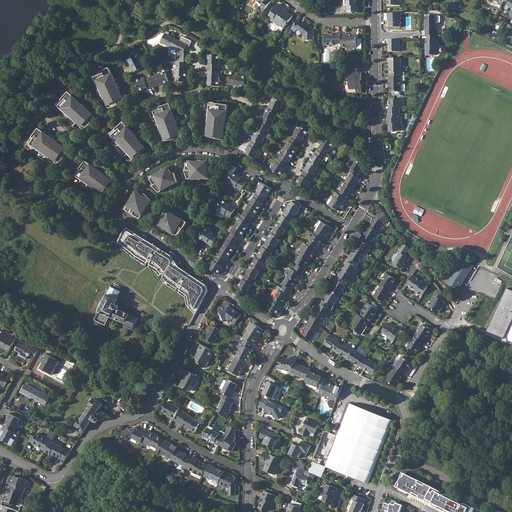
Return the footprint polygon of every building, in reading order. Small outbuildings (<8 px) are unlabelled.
[(271,2),(269,0),(249,0),(264,11),(271,2)] [(346,0),(346,6),(348,6),(348,12),(349,13),(352,13),(354,11),(359,11),(359,7),(358,6),(357,6),(357,0),(346,0)] [(282,31),(293,16),(283,9),(284,8),(279,4),(276,7),(275,9),(270,16),(271,16),(270,18),(272,20),(270,22),(282,31)] [(389,26),(401,27),(401,23),(401,13),(388,13),(388,18),(389,18),(389,26)] [(425,31),(436,31),(436,23),(436,16),(436,15),(426,16),(426,23),(425,23),(425,31)] [(297,29),(304,22),(303,21),(302,23),(298,20),(291,29),(295,32),(297,29)] [(314,30),(312,28),(312,27),(307,24),(304,22),(297,29),(305,35),(305,40),(314,40),(314,30)] [(342,34),(342,33),(333,33),(333,35),(325,34),(326,45),(333,45),(334,46),(342,46),(342,34)] [(176,59),(176,63),(177,63),(184,63),(184,50),(186,47),(188,49),(192,41),(183,36),(180,42),(165,34),(161,42),(168,45),(172,47),(172,48),(172,59),(176,59)] [(357,47),(356,37),(354,35),(347,35),(347,34),(342,34),(342,46),(342,48),(357,47)] [(426,55),(432,55),(432,54),(436,54),(436,49),(438,49),(438,44),(437,44),(436,35),(427,35),(427,47),(426,47),(426,55)] [(389,52),(400,52),(400,39),(388,39),(388,44),(389,44),(389,52)] [(142,62),(136,50),(128,54),(130,58),(128,59),(130,63),(132,66),(131,67),(134,72),(143,68),(141,63),(142,62)] [(150,56),(153,65),(158,64),(153,55),(150,56)] [(209,64),(208,70),(219,71),(219,65),(220,65),(220,55),(213,55),(209,55),(209,61),(209,64)] [(390,74),(390,77),(405,77),(405,72),(402,72),(402,69),(401,69),(401,58),(388,58),(388,63),(390,63),(390,74)] [(186,73),(186,69),(187,69),(187,63),(184,63),(177,63),(177,68),(176,68),(176,82),(185,82),(185,78),(187,78),(187,73),(186,73)] [(123,98),(115,82),(116,82),(110,68),(103,71),(103,70),(88,77),(102,108),(107,106),(108,108),(114,107),(118,105),(117,101),(123,98)] [(212,86),(219,86),(219,76),(219,71),(208,70),(208,77),(209,77),(209,80),(208,80),(208,86),(212,86)] [(154,87),(160,85),(160,84),(163,84),(169,83),(166,72),(157,75),(151,77),(154,87)] [(357,93),(362,93),(362,85),(361,85),(361,80),(362,80),(362,72),(355,72),(355,73),(348,73),(348,80),(351,80),(351,82),(350,82),(350,89),(357,89),(357,93)] [(232,74),(230,85),(236,86),(236,85),(240,86),(240,87),(245,88),(245,86),(249,86),(251,78),(238,75),(238,76),(232,74)] [(154,87),(151,77),(146,79),(145,78),(136,81),(140,91),(145,90),(145,89),(148,88),(148,89),(154,87)] [(406,77),(405,77),(390,77),(389,77),(389,82),(391,82),(391,85),(391,92),(401,92),(401,81),(406,81),(406,77)] [(88,120),(93,115),(85,108),(86,107),(69,92),(64,97),(53,109),(78,131),(81,128),(84,130),(90,125),(91,123),(88,120)] [(269,109),(278,114),(279,110),(280,111),(285,101),(281,100),(280,101),(274,97),(272,102),(273,102),(269,109)] [(389,108),(389,114),(399,114),(400,114),(400,108),(401,108),(401,99),(390,99),(390,108),(389,108)] [(226,127),(228,105),(220,104),(220,103),(205,101),(201,135),(206,136),(209,137),(216,139),(217,137),(223,138),(225,127),(226,127)] [(181,135),(175,118),(171,104),(164,106),(163,105),(148,111),(159,142),(164,141),(165,141),(167,141),(172,140),(175,139),(174,137),(181,135)] [(263,120),(272,125),(278,114),(269,109),(268,109),(266,113),(267,113),(263,120)] [(389,132),(394,132),(394,130),(399,130),(399,124),(400,124),(400,118),(399,118),(399,114),(389,114),(389,119),(387,119),(387,123),(389,123),(389,132)] [(257,131),(266,136),(272,125),(263,120),(260,127),(259,127),(257,131)] [(139,139),(124,122),(117,128),(111,133),(108,130),(103,134),(128,162),(132,159),(133,159),(135,158),(139,156),(141,153),(140,152),(145,148),(138,140),(139,139)] [(306,130),(309,127),(301,122),(294,133),(295,134),(292,138),(300,143),(301,144),(308,131),(306,130)] [(65,149),(51,138),(51,137),(39,129),(35,134),(34,134),(25,147),(52,167),(55,162),(58,164),(59,163),(62,161),(65,157),(61,154),(65,149)] [(252,142),(260,147),(266,136),(257,131),(255,135),(255,136),(252,142)] [(296,150),(300,143),(292,138),(290,141),(289,141),(285,149),(294,155),(297,150),(296,150)] [(317,151),(325,156),(326,156),(329,151),(330,152),(335,143),(329,139),(329,140),(325,138),(322,143),(323,143),(321,146),(320,146),(317,151)] [(251,157),(254,160),(259,151),(259,150),(260,147),(252,142),(248,149),(247,149),(245,153),(251,156),(251,157)] [(287,165),(291,158),(291,159),(294,155),(285,149),(279,160),(287,165)] [(310,161),(319,167),(325,156),(317,151),(313,157),(312,157),(310,161)] [(352,172),(360,178),(363,174),(361,173),(365,166),(360,163),(361,162),(356,158),(353,156),(351,159),(353,161),(349,166),(352,168),(350,171),(352,172)] [(283,171),(287,165),(279,160),(277,163),(276,162),(271,170),(281,176),(283,172),(283,171)] [(113,181),(98,170),(86,161),(82,167),(81,166),(72,179),(99,199),(102,195),(103,195),(107,191),(110,188),(109,187),(113,181)] [(208,168),(208,162),(199,162),(199,161),(191,161),(191,163),(187,163),(187,170),(185,170),(188,179),(203,178),(203,179),(209,179),(211,169),(208,168)] [(304,172),(312,177),(319,167),(310,161),(308,165),(308,166),(304,172)] [(177,183),(175,173),(172,174),(169,168),(161,173),(160,172),(153,176),(154,177),(151,179),(154,185),(153,186),(160,193),(172,185),(173,186),(177,183)] [(297,183),(307,189),(311,181),(310,180),(312,177),(304,172),(300,179),(299,179),(297,183)] [(345,183),(354,188),(358,181),(360,182),(362,179),(360,178),(352,172),(345,183)] [(247,181),(242,178),(241,179),(239,178),(238,177),(239,176),(234,173),(233,175),(230,173),(225,181),(236,188),(236,187),(241,190),(247,181)] [(256,194),(264,199),(268,193),(269,193),(272,189),(262,183),(257,191),(258,191),(256,194)] [(339,194),(347,199),(350,195),(351,193),(352,194),(355,189),(354,188),(345,183),(339,194)] [(140,219),(148,205),(149,206),(152,201),(145,194),(143,195),(137,192),(132,200),(131,199),(127,206),(129,207),(127,210),(140,219)] [(336,208),(341,212),(345,205),(344,204),(345,203),(346,204),(349,200),(347,199),(339,194),(336,192),(333,197),(333,199),(329,205),(335,209),(336,208)] [(250,205),(258,210),(261,206),(260,206),(264,199),(256,194),(250,205)] [(236,208),(231,205),(230,206),(227,204),(228,203),(223,200),(222,202),(219,200),(214,208),(225,215),(225,214),(230,217),(236,208)] [(285,212),(294,218),(296,214),(296,215),(302,205),(299,203),(297,205),(292,201),(289,205),(290,206),(285,212)] [(243,215),(251,220),(255,214),(256,214),(258,210),(250,205),(243,215)] [(178,236),(187,223),(179,218),(173,214),(174,214),(167,210),(162,218),(164,220),(160,225),(168,230),(167,231),(174,235),(175,234),(178,236)] [(278,223),(287,228),(294,218),(285,212),(282,219),(281,219),(278,223)] [(370,227),(378,231),(383,223),(389,220),(384,212),(377,216),(372,223),(371,222),(369,226),(370,227)] [(236,226),(245,231),(248,227),(247,227),(251,220),(243,215),(236,226)] [(315,235),(323,240),(324,240),(326,237),(327,237),(332,228),(322,222),(315,235)] [(272,234),(280,239),(287,228),(278,223),(276,227),(277,227),(272,234)] [(230,237),(238,242),(242,236),(245,231),(236,226),(230,237)] [(370,241),(372,242),(376,237),(379,232),(378,231),(370,227),(367,232),(366,231),(362,236),(370,241)] [(190,309),(196,314),(208,292),(208,291),(208,289),(207,287),(206,286),(205,285),(204,284),(179,267),(170,255),(126,228),(119,243),(136,257),(158,270),(167,282),(188,296),(190,309)] [(218,237),(213,234),(205,228),(201,234),(202,235),(200,238),(204,241),(205,240),(208,242),(207,243),(212,246),(218,237)] [(266,244),(274,249),(276,246),(281,239),(280,239),(272,234),(272,233),(269,238),(270,238),(266,244)] [(307,245),(317,251),(319,247),(318,247),(323,240),(315,235),(313,233),(310,237),(311,239),(307,245)] [(366,253),(367,254),(372,247),(368,244),(370,241),(362,236),(359,242),(360,243),(357,248),(366,253)] [(223,247),(232,253),(234,249),(234,248),(238,242),(230,237),(223,247)] [(300,255),(309,261),(310,261),(314,254),(315,254),(317,251),(307,245),(304,243),(301,248),(300,248),(297,249),(295,252),(300,255)] [(410,258),(406,256),(410,250),(404,243),(399,252),(400,253),(393,264),(398,267),(399,266),(403,269),(407,262),(408,262),(410,258)] [(267,260),(268,260),(272,253),(272,252),(274,249),(266,244),(262,250),(261,250),(258,255),(259,255),(267,260)] [(217,258),(225,263),(229,256),(229,257),(232,253),(223,247),(217,258)] [(349,257),(359,264),(362,258),(363,258),(366,253),(357,248),(354,253),(352,252),(349,257)] [(252,265),(261,271),(267,260),(259,255),(255,261),(254,261),(252,265)] [(296,267),(304,272),(306,269),(305,268),(309,261),(300,255),(296,263),(298,264),(296,267)] [(344,269),(355,276),(360,268),(357,267),(359,264),(349,257),(346,263),(347,264),(344,269)] [(221,269),(225,263),(217,258),(215,261),(214,261),(209,269),(213,272),(214,271),(219,274),(221,270),(221,269)] [(455,276),(465,260),(463,259),(453,275),(455,276)] [(449,283),(459,289),(473,266),(465,260),(455,276),(453,275),(449,283)] [(246,276),(254,281),(261,271),(252,265),(249,269),(250,270),(246,276)] [(287,277),(296,282),(301,275),(302,275),(304,272),(296,267),(294,270),(290,268),(288,268),(284,275),(287,277)] [(350,283),(355,276),(344,269),(340,274),(339,274),(336,279),(346,285),(348,282),(350,283)] [(381,285),(390,290),(392,287),(391,286),(393,284),(394,284),(396,280),(386,273),(384,277),(384,279),(381,285)] [(417,292),(422,296),(428,287),(422,284),(423,282),(424,282),(413,275),(407,285),(416,290),(417,292)] [(243,292),(247,295),(253,285),(252,284),(254,281),(246,276),(242,283),(241,282),(239,287),(244,290),(243,292)] [(283,288),(291,293),(293,290),(292,289),(296,282),(287,277),(283,284),(285,285),(283,288)] [(331,291),(340,296),(344,291),(343,291),(346,285),(336,279),(333,284),(335,285),(331,291)] [(374,296),(383,302),(386,297),(385,297),(387,294),(388,294),(390,290),(381,285),(374,296)] [(123,325),(134,330),(139,318),(118,310),(118,306),(115,304),(121,292),(112,287),(96,321),(106,325),(110,317),(119,321),(117,325),(122,327),(123,325)] [(275,298),(283,303),(288,296),(289,297),(291,293),(283,288),(281,291),(279,290),(274,298),(275,298)] [(511,290),(507,288),(487,331),(504,339),(507,331),(511,333),(508,341),(511,342),(511,290)] [(434,310),(439,313),(445,303),(443,300),(446,298),(440,289),(437,291),(431,301),(432,302),(429,306),(434,309),(434,310)] [(323,300),(333,306),(336,301),(337,301),(340,296),(331,291),(328,296),(326,295),(323,300)] [(267,309),(271,312),(272,311),(277,315),(280,310),(279,310),(283,303),(275,298),(273,301),(272,301),(267,309)] [(326,317),(328,318),(334,307),(333,306),(323,300),(320,305),(320,306),(317,311),(326,317)] [(369,321),(370,322),(376,313),(375,312),(377,309),(367,303),(365,306),(366,307),(363,310),(364,310),(360,316),(369,321)] [(234,324),(241,315),(229,306),(218,310),(220,315),(222,315),(223,320),(226,319),(234,324)] [(310,322),(319,327),(322,322),(323,322),(326,317),(317,311),(314,317),(312,316),(309,321),(310,322)] [(353,329),(363,335),(366,330),(365,329),(366,327),(367,327),(368,327),(366,326),(369,321),(360,316),(358,315),(355,320),(354,319),(351,325),(355,327),(353,329)] [(314,334),(316,331),(317,331),(320,333),(322,329),(319,327),(310,322),(305,331),(306,332),(304,335),(307,337),(307,338),(311,341),(315,335),(314,334)] [(246,339),(256,344),(259,339),(258,338),(260,335),(264,330),(253,323),(243,338),(244,338),(246,339)] [(388,337),(394,341),(400,331),(388,323),(382,332),(387,335),(388,337)] [(415,337),(425,343),(429,337),(427,337),(432,329),(428,327),(427,328),(422,324),(419,329),(419,330),(415,337)] [(215,344),(222,331),(212,326),(210,329),(211,330),(205,340),(209,343),(210,342),(215,344)] [(2,347),(10,352),(17,340),(4,332),(0,338),(0,348),(1,349),(2,347)] [(333,350),(336,352),(342,343),(339,341),(339,340),(330,335),(324,344),(333,349),(333,350)] [(409,344),(406,348),(411,351),(413,351),(413,350),(417,352),(421,347),(422,348),(425,343),(415,337),(414,336),(412,340),(410,344),(409,344)] [(242,345),(235,357),(236,357),(247,363),(249,358),(250,358),(251,355),(251,354),(253,350),(256,344),(246,339),(243,345),(242,345)] [(20,355),(27,359),(29,355),(35,359),(39,350),(22,341),(17,350),(21,352),(20,355)] [(344,357),(349,359),(355,350),(346,344),(345,345),(342,343),(336,352),(345,356),(344,357)] [(199,365),(203,367),(205,366),(207,362),(209,363),(215,352),(202,345),(198,352),(201,353),(199,356),(198,356),(196,360),(196,361),(199,363),(199,365)] [(358,365),(361,367),(366,358),(363,357),(364,355),(355,350),(349,359),(358,364),(358,365)] [(60,361),(46,354),(41,363),(45,364),(42,369),(53,375),(60,361)] [(282,369),(291,373),(295,363),(297,358),(292,356),(290,361),(286,360),(287,359),(281,357),(276,369),(282,371),(282,369)] [(409,368),(412,364),(407,360),(402,356),(395,368),(406,375),(408,371),(407,370),(409,368)] [(131,364),(141,369),(144,362),(134,357),(131,364)] [(229,371),(238,377),(243,368),(244,369),(248,363),(247,363),(236,357),(229,371)] [(365,369),(373,375),(379,365),(370,359),(369,360),(366,358),(361,367),(364,369),(365,369)] [(295,376),(303,379),(304,378),(307,379),(310,372),(311,370),(304,367),(303,368),(302,367),(298,365),(299,364),(295,363),(291,373),(290,375),(295,377),(295,376)] [(386,380),(397,387),(399,383),(399,382),(400,380),(402,381),(406,375),(395,368),(393,367),(389,373),(390,373),(386,380)] [(0,384),(6,387),(8,383),(7,382),(9,378),(4,376),(0,374),(1,372),(0,371),(0,384)] [(180,387),(190,392),(192,387),(194,386),(195,387),(200,378),(187,371),(184,378),(186,379),(185,381),(184,381),(180,387)] [(306,382),(319,387),(317,389),(321,391),(325,380),(326,379),(322,378),(323,377),(310,372),(307,379),(306,382)] [(270,379),(264,394),(273,399),(280,383),(283,384),(285,380),(275,376),(273,380),(270,379)] [(228,380),(221,393),(222,393),(231,398),(233,394),(231,393),(233,390),(234,390),(237,386),(228,380)] [(326,399),(330,400),(332,399),(336,401),(340,389),(333,386),(330,385),(330,383),(331,382),(325,380),(321,391),(320,394),(325,396),(326,399)] [(51,398),(27,385),(23,393),(46,406),(51,398)] [(146,390),(142,399),(149,402),(154,389),(151,388),(150,391),(146,390)] [(217,412),(227,417),(230,412),(229,412),(233,404),(235,400),(231,398),(222,393),(220,397),(223,399),(219,405),(219,407),(217,412)] [(281,417),(282,414),(281,412),(284,407),(263,398),(259,406),(266,409),(265,411),(273,415),(274,417),(277,418),(281,417)] [(100,410),(104,404),(100,402),(95,399),(77,426),(85,432),(88,427),(90,425),(112,418),(100,410)] [(325,429),(318,445),(309,468),(308,472),(321,477),(326,465),(320,463),(322,457),(328,460),(326,464),(369,481),(394,419),(349,401),(336,433),(326,430),(325,429)] [(169,417),(173,419),(179,407),(173,404),(173,405),(167,402),(162,411),(170,415),(169,417)] [(182,424),(190,428),(191,430),(195,432),(199,423),(195,421),(196,419),(187,414),(182,411),(176,421),(181,424),(182,424)] [(4,427),(15,433),(17,429),(18,430),(21,426),(22,426),(25,422),(10,414),(7,418),(8,419),(4,427)] [(310,432),(315,434),(320,423),(308,418),(305,424),(307,424),(305,429),(303,429),(301,434),(308,437),(310,432)] [(219,445),(225,433),(220,430),(220,432),(209,426),(203,438),(208,440),(209,438),(211,439),(210,441),(218,446),(219,445)] [(225,433),(219,445),(223,447),(223,448),(230,452),(233,451),(237,443),(234,441),(236,438),(236,436),(234,434),(236,429),(229,426),(225,433)] [(9,444),(13,446),(20,435),(15,433),(4,427),(0,434),(0,437),(2,438),(2,440),(5,442),(6,444),(9,444)] [(142,440),(147,431),(141,428),(140,430),(137,428),(136,429),(134,428),(133,428),(131,429),(131,428),(128,429),(128,430),(122,432),(124,438),(127,439),(129,438),(129,437),(132,436),(139,440),(142,442),(142,440)] [(263,437),(265,438),(267,439),(265,444),(274,448),(278,440),(279,441),(281,436),(275,434),(274,435),(271,434),(271,433),(262,429),(260,433),(261,433),(259,438),(262,439),(263,437)] [(41,449),(46,451),(51,441),(56,433),(52,431),(48,439),(38,434),(36,438),(32,437),(30,441),(30,442),(42,448),(41,449)] [(142,440),(158,448),(162,439),(156,436),(156,435),(148,431),(147,431),(142,440)] [(162,454),(172,459),(177,449),(178,447),(163,439),(162,439),(158,448),(157,450),(162,453),(162,454)] [(71,452),(51,441),(46,451),(45,452),(51,455),(51,454),(65,461),(71,452)] [(293,444),(289,454),(298,459),(301,453),(304,452),(308,454),(311,446),(302,442),(300,446),(298,447),(293,444)] [(186,454),(177,449),(172,459),(184,466),(183,468),(186,469),(187,468),(192,458),(186,455),(186,454)] [(263,470),(273,474),(278,464),(280,464),(282,460),(264,452),(260,459),(264,461),(264,460),(268,461),(267,464),(265,464),(263,470)] [(192,458),(187,468),(193,471),(192,472),(198,475),(198,474),(202,476),(208,465),(203,463),(203,464),(198,461),(199,460),(193,457),(192,458)] [(218,484),(224,472),(217,469),(217,470),(212,467),(212,466),(209,464),(208,465),(202,476),(210,480),(212,478),(215,479),(214,482),(218,484)] [(291,484),(298,487),(300,481),(306,483),(308,477),(303,475),(305,470),(298,467),(291,484)] [(228,495),(235,496),(235,485),(233,485),(233,483),(236,478),(233,475),(224,472),(218,484),(219,485),(224,487),(229,489),(228,495)] [(472,511),(475,507),(466,503),(464,506),(459,503),(461,500),(447,493),(446,496),(439,493),(441,490),(426,483),(425,486),(419,483),(420,480),(406,473),(405,476),(402,477),(400,482),(401,484),(399,487),(413,494),(414,492),(420,496),(419,497),(434,504),(434,502),(441,506),(440,507),(439,508),(446,511),(472,511)] [(23,494),(28,482),(20,479),(19,480),(14,478),(13,478),(9,489),(23,494)] [(322,501),(333,505),(335,498),(334,497),(337,489),(325,484),(319,499),(322,500),(322,501)] [(7,503),(17,506),(19,499),(21,500),(23,494),(9,489),(7,494),(9,495),(7,503)] [(258,508),(266,511),(268,511),(276,496),(264,491),(261,498),(264,499),(262,503),(261,502),(258,508)] [(361,511),(365,504),(363,504),(365,500),(354,495),(352,500),(355,501),(349,511),(361,511)] [(390,505),(385,502),(383,506),(390,509),(389,511),(386,510),(385,511),(400,511),(403,505),(397,503),(397,501),(392,500),(390,505)]
